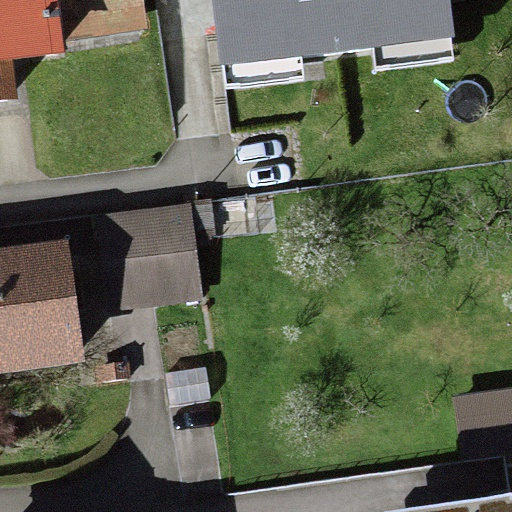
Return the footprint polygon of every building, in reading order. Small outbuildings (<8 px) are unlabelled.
[(0,0),(0,125),(12,124),(5,78),(64,70),(54,0),(0,0)] [(208,0),(77,0),(84,43),(212,26),(208,0)] [(477,0),(232,0),(242,73),(483,41),(477,0)] [(194,220),(111,230),(122,319),(205,309),(194,220)] [(69,277),(0,283),(0,389),(79,382),(69,277)]
